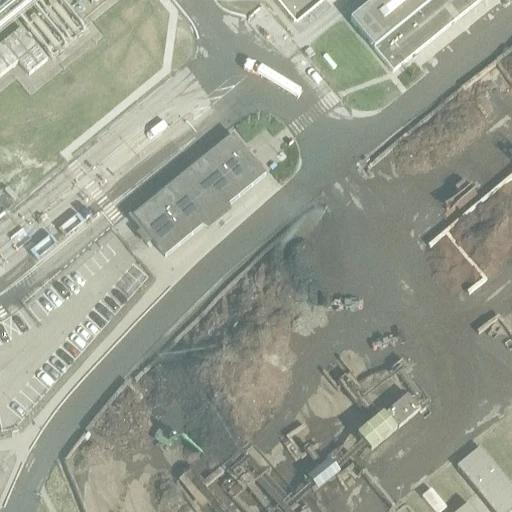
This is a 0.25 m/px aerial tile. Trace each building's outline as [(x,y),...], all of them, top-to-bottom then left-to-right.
[(374,52),(393,75),(484,0),(378,0),(350,23),(374,52)] [(0,78),(19,62),(30,76),(49,60),(23,27),(0,46),(0,78)] [(134,219),(167,260),(267,178),(235,138),(134,219)] [(484,280),(511,257),(511,186),(449,237),(484,280)] [(43,260),(62,245),(54,235),(35,250),(43,260)] [(406,431),(428,414),(414,395),(392,412),(406,431)] [(390,413),(363,436),(379,454),(405,431),(390,413)] [(458,470),(491,511),(511,511),(511,488),(481,451),(458,470)]
